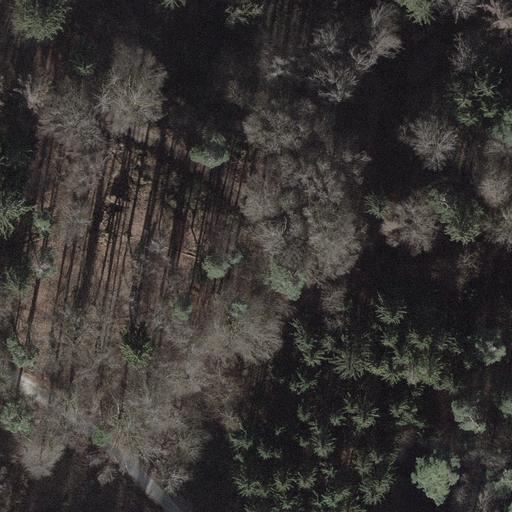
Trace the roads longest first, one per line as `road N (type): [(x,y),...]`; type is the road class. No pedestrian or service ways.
road 1 (track): [(511,222),(353,257),(304,243),(180,154),(125,127),(0,96)]
road 2 (track): [(181,511),(137,461),(0,368)]
